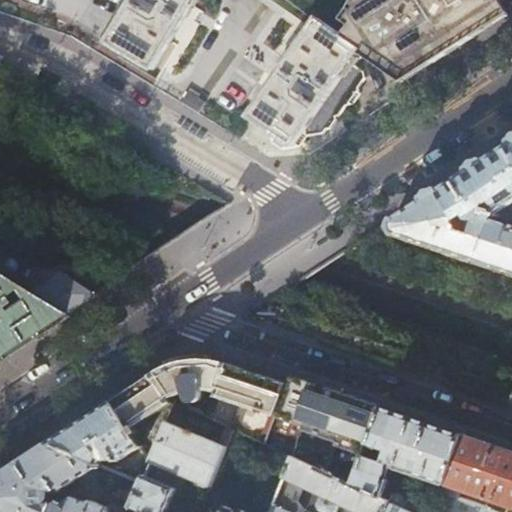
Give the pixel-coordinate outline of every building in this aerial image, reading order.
[(132,0),(105,43),(150,71),(194,0),(132,0)] [(357,0),(344,19),(353,25),(345,36),(365,49),(405,78),(504,8),(499,0),(357,0)] [(293,145),(365,49),(345,36),(320,19),(251,117),(293,145)] [(187,90),(180,100),(197,110),(203,100),(187,90)] [(511,140),(444,185),(397,216),(394,218),(393,221),(392,226),(395,232),(399,236),(511,273),(511,224),(495,218),(496,214),(511,203),(511,140)] [(56,267),(25,295),(60,316),(94,294),(56,267)] [(0,354),(60,316),(25,295),(0,279),(0,354)] [(158,372),(113,401),(142,446),(152,461),(176,403),(235,431),(266,445),(290,384),(279,380),(232,365),(222,362),(209,361),(196,361),(190,361),(185,362),(170,367),(158,372)] [(295,458),(329,474),(338,449),(365,458),(366,455),(370,444),(383,406),(358,397),(329,388),(327,396),(290,384),(266,445),(295,458)] [(113,401),(49,443),(100,466),(103,457),(108,459),(114,457),(115,455),(118,461),(142,446),(113,401)] [(235,431),(176,403),(152,461),(152,462),(212,487),(231,441),(235,431)] [(418,418),(383,406),(370,444),(388,450),(383,461),(366,455),(365,458),(356,486),(384,500),(390,480),(388,479),(392,466),(447,485),(464,434),(418,418)] [(511,450),(496,445),(464,434),(447,485),(437,511),(498,511),(457,498),(460,490),(511,507),(511,450)] [(102,466),(100,466),(49,443),(0,475),(0,511),(63,511),(67,504),(57,500),(45,500),(48,492),(60,492),(102,466)] [(338,478),(329,474),(295,458),(272,511),(384,511),(389,502),(388,502),(384,500),(356,486),(346,482),(341,491),(335,488),(338,478)] [(142,484),(134,504),(133,507),(144,511),(167,511),(178,486),(147,474),(142,484)] [(125,500),(134,504),(142,484),(132,480),(125,500)] [(391,493),(388,502),(389,502),(384,511),(410,511),(413,504),(410,497),(398,491),(391,493)] [(68,501),(67,504),(63,511),(109,511),(110,510),(108,508),(96,503),(94,504),(93,505),(77,498),(68,501)]
